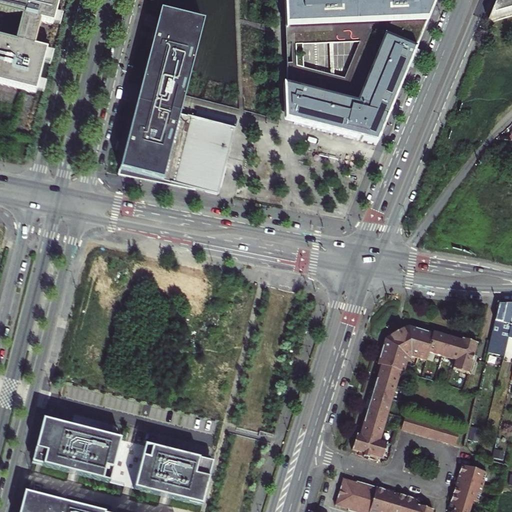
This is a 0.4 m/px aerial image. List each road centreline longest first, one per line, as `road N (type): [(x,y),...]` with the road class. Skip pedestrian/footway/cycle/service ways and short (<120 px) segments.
road 1 (residential): [(2,511),(78,214)]
road 2 (secondary): [(359,249),(83,195)]
road 3 (secondary): [(78,214),(349,268)]
road 4 (secondary): [(378,252),(484,0)]
road 5 (secondary): [(462,0),(359,249)]
road 6 (secondary): [(349,268),(270,511)]
road 7 (residential): [(83,195),(132,0)]
road 8 (residential): [(85,0),(37,185)]
road 9 (secondary): [(307,452),(368,272)]
road 10 (residential): [(400,256),(511,117)]
road 11 (secondary): [(368,272),(511,289)]
road 12 (residential): [(32,203),(0,335)]
road 13 (residential): [(394,478),(437,490),(448,452),(406,440)]
